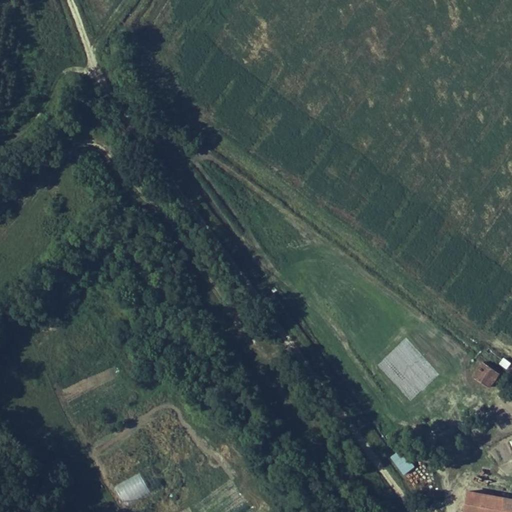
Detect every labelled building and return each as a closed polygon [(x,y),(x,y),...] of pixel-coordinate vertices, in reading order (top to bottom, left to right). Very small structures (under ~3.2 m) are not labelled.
[(482,359),(471,374),(489,387),(500,372),(482,359)] [(466,381),(456,392),(467,403),(479,393),(466,381)] [(401,473),(412,467),(399,448),(389,455),(401,473)] [(144,473),(116,485),(125,505),(153,492),(144,473)] [(470,492),(466,511),(481,511),(483,493),(470,492)] [(481,511),(511,511),(511,495),(483,493),(481,511)]
